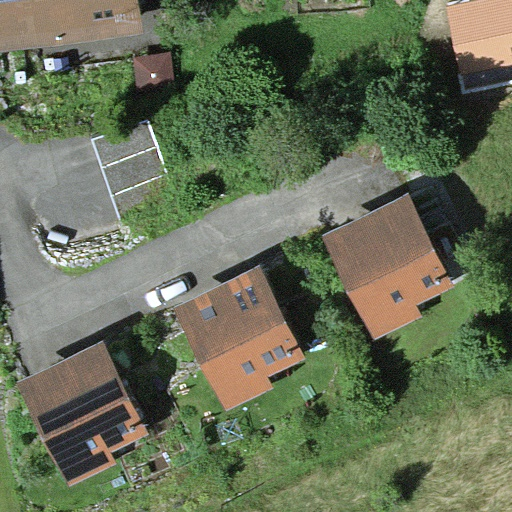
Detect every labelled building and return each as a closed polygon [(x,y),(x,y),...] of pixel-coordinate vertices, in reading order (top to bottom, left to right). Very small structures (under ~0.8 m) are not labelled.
[(153,0),(0,0),(0,46),(157,30),(153,0)] [(511,0),(467,0),(446,5),(460,74),(511,62),(511,0)] [(413,189),(332,232),(385,331),(467,288),(413,189)] [(268,263),(189,304),(238,399),(317,357),(268,263)] [(109,337),(25,373),(67,472),(151,436),(109,337)]
